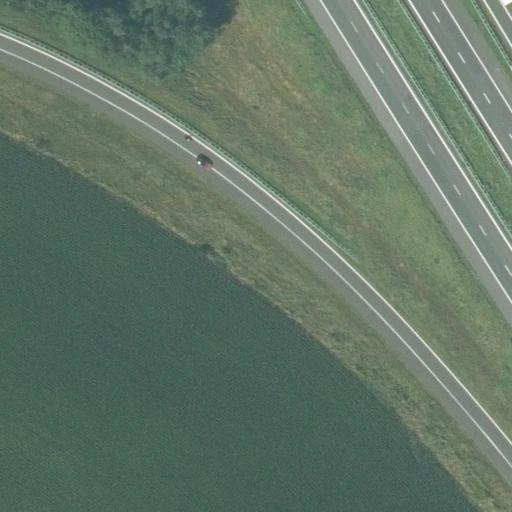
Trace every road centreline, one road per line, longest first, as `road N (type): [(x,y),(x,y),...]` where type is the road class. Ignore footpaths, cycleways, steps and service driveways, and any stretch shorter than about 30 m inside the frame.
road 1 (motorway): [(0,47),(182,144),(269,209),(374,305),(511,461)]
road 2 (motorway): [(335,0),(511,277)]
road 3 (motorway): [(511,125),(430,0)]
